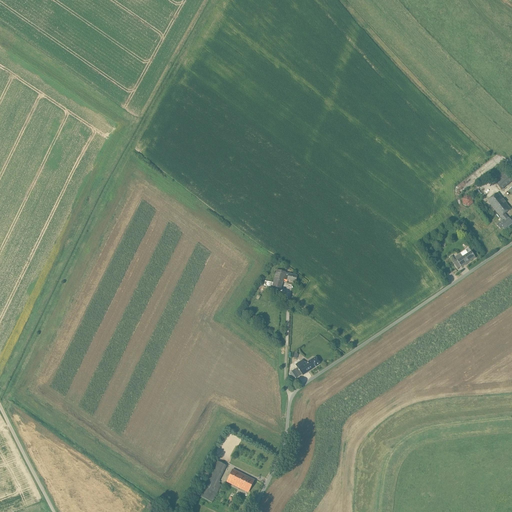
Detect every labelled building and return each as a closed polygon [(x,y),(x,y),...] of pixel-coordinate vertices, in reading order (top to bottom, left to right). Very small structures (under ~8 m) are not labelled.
[(511,181),(511,180),(504,171),(493,180),(502,190),(511,181)] [(501,217),(502,217),(505,214),(511,209),(505,203),(506,203),(503,199),(497,193),(488,201),(501,217)] [(472,197),(467,195),(462,199),(463,205),(469,207),(473,203),(472,197)] [(505,214),(502,217),(503,219),(496,225),(500,230),(503,228),(505,231),(509,228),(508,227),(511,224),(511,222),(509,219),(505,214)] [(476,258),(471,251),(463,257),(461,255),(456,259),(457,261),(456,261),(452,256),(450,257),(458,269),(461,267),(462,267),(476,258)] [(297,276),(277,271),(273,283),(265,281),(264,285),(272,287),(271,291),(280,293),(284,278),(288,279),(287,281),(295,283),(297,276)] [(320,364),(315,357),(306,363),(303,359),(295,365),(303,376),(320,364)] [(298,377),(294,370),(289,373),(293,380),(298,377)] [(227,466),(216,461),(199,496),(212,503),(221,485),(219,484),(220,482),(219,481),(227,466)] [(250,478),(232,469),(226,482),(243,490),(248,493),(254,480),(250,478)]
